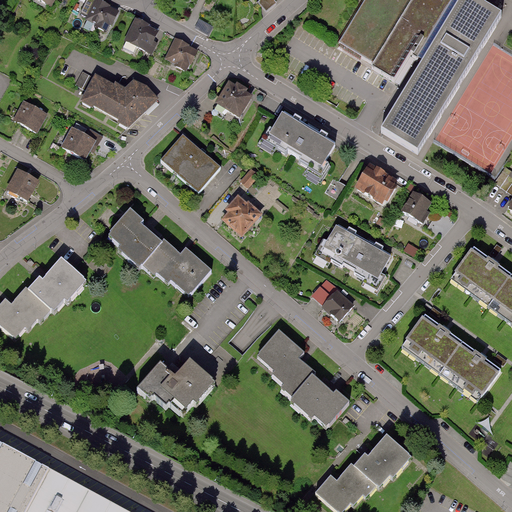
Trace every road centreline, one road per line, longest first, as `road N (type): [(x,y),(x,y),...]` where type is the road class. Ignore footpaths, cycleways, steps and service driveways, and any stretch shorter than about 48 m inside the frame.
road 1 (residential): [(127,164),(350,359)]
road 2 (residential): [(476,211),(229,61)]
road 3 (primary): [(0,386),(244,511)]
road 4 (residential): [(350,359),(511,499)]
road 5 (residential): [(476,211),(350,359)]
road 6 (residential): [(229,61),(127,164)]
